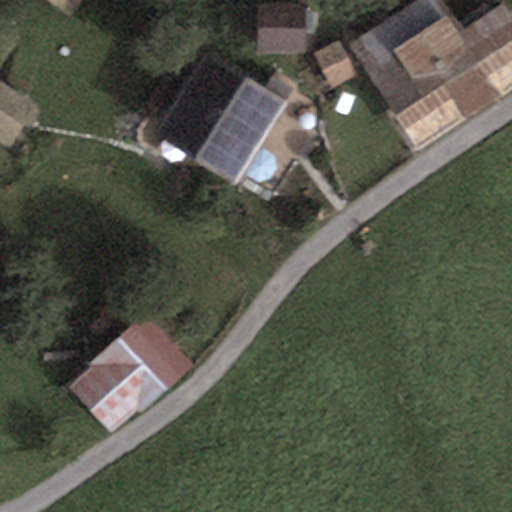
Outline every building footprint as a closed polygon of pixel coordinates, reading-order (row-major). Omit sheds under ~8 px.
[(511,70),(511,30),(502,16),(463,43),(433,0),(423,0),(365,38),(431,139),(482,105),(475,94),(511,70)] [(264,11),(264,45),(303,45),(303,11),(264,11)] [(338,46),(321,55),(334,81),(352,73),(338,46)] [(168,123),(240,169),(279,108),(207,62),(168,123)] [(0,125),(9,131),(24,108),(0,92),(0,125)] [(84,383),(118,422),(182,364),(147,325),(84,383)]
